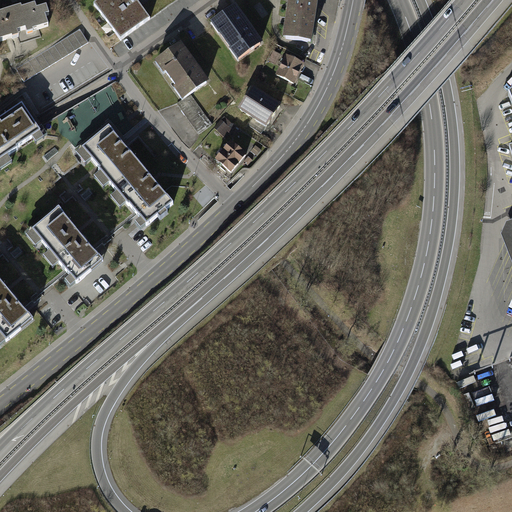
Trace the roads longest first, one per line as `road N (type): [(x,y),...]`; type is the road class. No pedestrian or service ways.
road 1 (trunk): [(466,0),(273,204),(0,451)]
road 2 (trunk): [(399,0),(425,77),(435,150),(422,273),(405,327),(363,403),(319,458),(262,507)]
road 3 (trunk): [(302,511),(393,404),(444,277),(456,151),(445,69),(422,0)]
road 4 (trunk): [(179,312),(369,133),(488,0)]
road 5 (primary): [(233,206),(0,406)]
road 6 (unknown): [(511,342),(499,337),(492,316),(491,99),(511,69)]
road 7 (trunk): [(0,478),(179,312)]
road 8 (trunk): [(127,511),(102,472),(99,433),(124,380),(179,312)]
road 9 (primary): [(349,27),(306,129),(233,206)]
road 10 (residential): [(233,206),(115,59)]
